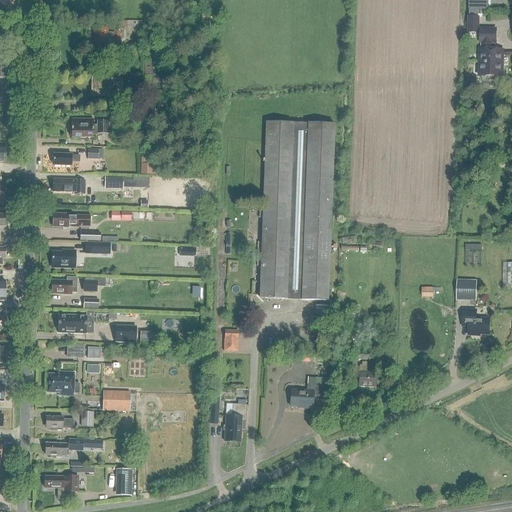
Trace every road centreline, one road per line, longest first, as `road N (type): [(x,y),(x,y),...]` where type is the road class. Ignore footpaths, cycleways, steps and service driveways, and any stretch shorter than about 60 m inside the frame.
road 1 (residential): [(21,511),(33,47),(11,0)]
road 2 (unclassified): [(197,511),(511,359)]
